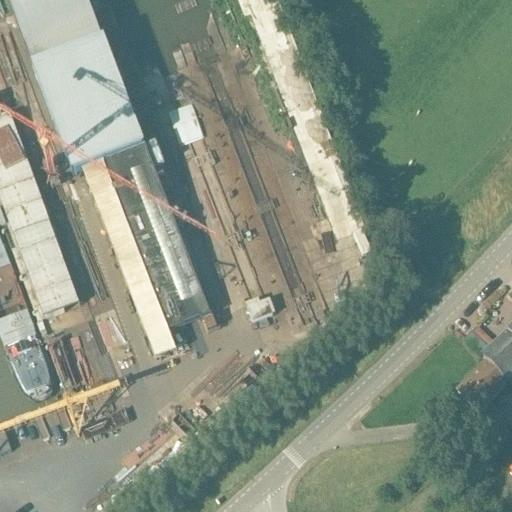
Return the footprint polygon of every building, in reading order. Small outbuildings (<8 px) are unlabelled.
[(88,173),(145,150),(146,150),(87,0),(3,0),(72,179),(88,173)] [(11,120),(0,124),(0,201),(44,321),(80,308),(11,120)] [(88,173),(128,276),(160,356),(183,347),(179,337),(184,335),(182,330),(211,319),(145,150),(88,173)] [(253,326),(273,318),(268,306),(259,310),(258,307),(247,311),(253,326)] [(323,314),(316,316),(319,323),(326,321),(323,314)] [(486,363),(509,386),(511,389),(511,342),(506,336),(482,359),(486,363)] [(509,386),(486,363),(456,393),(479,416),(509,386)] [(511,475),(511,432),(506,428),(485,454),(511,475)]
